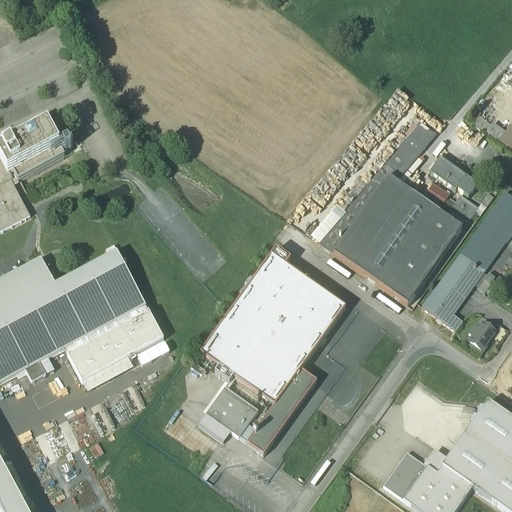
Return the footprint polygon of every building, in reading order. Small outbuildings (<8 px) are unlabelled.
[(492,129),(474,116),(468,125),(485,137),(492,129)] [(0,190),(11,184),(13,188),(65,160),(43,120),(0,142),(0,190)] [(419,126),(379,174),(396,186),(436,139),(419,126)] [(504,138),(492,129),(485,137),(498,147),(504,138)] [(511,156),(511,132),(510,130),(504,138),(498,147),(511,157),(511,156)] [(466,181),(435,159),(424,173),(455,196),(457,194),(466,181)] [(396,186),(379,174),(316,247),(407,310),(462,233),(396,186)] [(477,190),(466,181),(457,194),(468,202),(477,190)] [(0,236),(30,221),(13,188),(11,184),(0,190),(0,236)] [(511,198),(506,195),(430,300),(429,300),(422,310),(456,335),(463,325),(454,318),(511,237),(511,198)] [(488,197),(481,207),(486,211),(493,201),(488,197)] [(460,199),(450,214),(467,227),(478,213),(460,199)] [(314,246),(341,216),(332,208),(305,238),(314,246)] [(309,286),(280,265),(284,260),(275,253),(200,357),(233,381),(274,411),(290,421),(316,385),(301,374),(336,324),(300,299),(309,286)] [(23,273),(0,285),(0,349),(16,380),(25,375),(39,368),(65,354),(146,311),(117,257),(59,288),(55,289),(37,299),(23,273)] [(52,282),(41,263),(23,273),(37,299),(55,289),(52,282)] [(495,281),(490,277),(485,283),(490,288),(495,281)] [(345,312),(309,286),(300,299),(336,324),(345,312)] [(146,311),(65,354),(68,359),(67,359),(82,387),(109,373),(113,379),(126,372),(123,366),(164,344),(149,316),(148,316),(146,311)] [(497,336),(483,326),(477,334),(477,335),(479,336),(475,341),(471,346),(483,355),(497,336)] [(477,334),(473,331),(469,337),(475,341),(479,336),(477,335),(477,334)] [(0,388),(16,380),(0,349),(0,388)] [(39,368),(25,375),(32,387),(46,380),(39,368)] [(233,381),(219,371),(214,376),(229,386),(233,381)] [(258,415),(225,391),(206,418),(239,442),(258,415)] [(511,511),(511,424),(483,404),(444,461),(439,469),(473,492),(501,511),(511,511)] [(290,421),(274,411),(248,447),(263,458),(290,421)] [(20,440),(31,436),(27,422),(16,426),(20,440)] [(101,447),(92,450),(95,459),(104,456),(101,447)] [(439,469),(444,461),(433,454),(423,469),(405,457),(383,490),(414,511),(458,511),(473,492),(439,469)] [(23,511),(0,467),(0,511),(23,511)]
